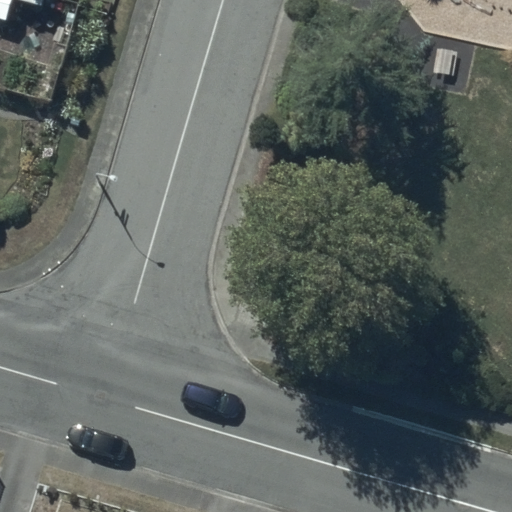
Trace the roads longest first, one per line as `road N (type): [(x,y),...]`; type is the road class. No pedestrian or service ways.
road 1 (residential): [(108,398),(227,0)]
road 2 (residential): [(108,398),(491,511)]
